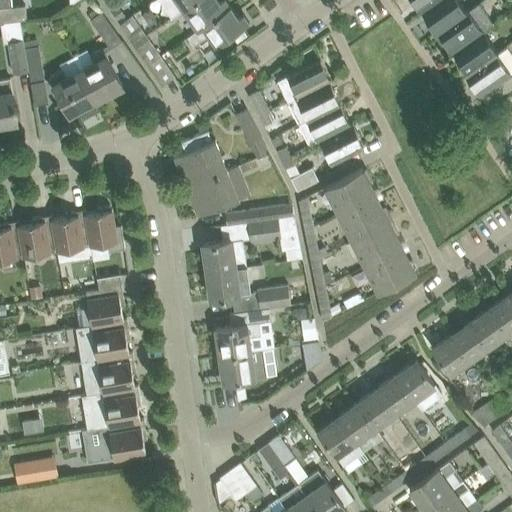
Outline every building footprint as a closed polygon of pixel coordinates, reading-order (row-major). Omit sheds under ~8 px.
[(9,0),(0,0),(0,7),(0,8),(2,21),(25,17),(23,4),(11,6),(9,0)] [(104,0),(119,21),(126,16),(114,0),(104,0)] [(159,0),(162,3),(160,11),(168,13),(171,16),(182,8),(193,0),(159,0)] [(201,24),(229,5),(226,0),(219,0),(218,0),(193,0),(182,8),(197,28),(197,29),(202,25),(201,24)] [(437,0),(414,0),(422,11),(437,0)] [(439,31),(466,12),(458,0),(437,0),(422,11),(437,32),(439,31)] [(439,31),(453,52),(482,31),(482,30),(492,23),(478,3),(466,12),(439,31)] [(193,45),(208,34),(216,45),(249,22),(243,13),(238,17),(229,5),(201,24),(202,25),(197,29),(197,28),(186,35),(193,45)] [(93,16),(91,18),(112,47),(122,39),(101,10),(93,16)] [(133,42),(145,33),(132,13),(126,17),(126,16),(119,21),(133,42)] [(453,52),(468,72),(497,52),(482,31),(453,52)] [(147,61),(159,53),(145,33),(133,42),(139,50),(147,61)] [(22,39),(8,41),(13,70),(29,68),(25,46),(24,38),(22,39)] [(25,46),(29,68),(31,81),(45,78),(39,43),(25,46)] [(93,59),(79,66),(97,99),(123,85),(102,46),(89,53),(93,59)] [(511,53),(507,46),(498,53),(497,52),(468,72),(466,73),(489,105),(511,88),(511,77),(510,75),(511,72),(511,53)] [(159,53),(147,61),(163,84),(174,76),(159,53)] [(297,97),(330,81),(331,80),(320,58),(277,80),(288,100),(296,96),(297,97)] [(70,113),(97,99),(79,66),(65,74),(62,67),(49,74),(70,113)] [(0,125),(18,122),(10,76),(0,78),(0,125)] [(299,123),(341,102),(330,81),(297,97),(296,96),(288,100),(299,123)] [(258,116),(268,111),(269,110),(259,89),(248,94),(258,116)] [(309,143),(318,139),(318,140),(353,122),(352,122),(351,122),(341,102),(299,123),(309,143)] [(269,151),(266,145),(261,135),(246,107),(235,112),(258,156),(269,151)] [(268,111),(258,116),(263,125),(272,121),(268,111)] [(331,160),(346,153),(363,144),(353,122),(318,140),(319,140),(320,139),(331,160)] [(227,168),(223,157),(215,139),(213,140),(208,129),(180,140),(185,151),(174,156),(185,185),(227,168)] [(276,150),(281,159),(290,154),(285,145),(276,150)] [(290,154),(281,159),(298,190),(319,178),(312,165),(299,171),(290,154)] [(362,167),(344,177),(326,186),(370,273),(379,291),(415,273),(415,272),(413,272),(407,259),(408,259),(395,233),(394,234),(388,221),(389,221),(388,219),(387,220),(381,207),(382,206),(369,181),(368,182),(362,169),(363,169),(362,167)] [(198,215),(216,208),(240,198),(227,168),(185,185),(198,215)] [(313,226),(306,196),(298,200),(304,230),(313,226)] [(226,223),(249,220),(279,215),(293,213),(294,213),(292,202),(266,205),(224,211),(226,223)] [(85,208),(91,244),(108,241),(109,250),(126,247),(122,224),(115,225),(112,208),(111,208),(110,204),(97,206),(98,210),(86,212),(86,208),(85,208)] [(52,214),(57,250),(91,244),(85,208),(65,211),(66,215),(53,218),(52,214)] [(293,213),(279,215),(282,236),(298,234),(294,213),(293,213)] [(18,219),(24,255),(57,250),(52,214),(32,217),(33,221),(19,223),(19,219),(18,219)] [(279,215),(249,220),(252,240),(282,236),(279,215)] [(0,259),(24,255),(18,219),(0,222),(0,259)] [(304,230),(310,260),(319,255),(319,254),(327,250),(324,245),(318,248),(313,226),(304,230)] [(207,269),(247,264),(243,237),(203,243),(207,269)] [(319,255),(310,260),(316,289),(325,285),(319,255)] [(251,293),(248,273),(247,264),(207,269),(211,298),(251,293)] [(97,277),(99,288),(122,284),(120,273),(97,277)] [(258,290),(261,307),(269,306),(291,303),(291,301),(307,299),(305,283),(258,290)] [(91,323),(123,318),(121,304),(125,303),(122,284),(99,288),(86,290),(91,323)] [(330,315),(325,285),(316,289),(322,319),(330,315)] [(492,305),(509,330),(511,327),(511,292),(511,291),(492,305)] [(472,319),(490,344),(509,330),(492,305),(472,319)] [(215,326),(219,354),(263,348),(262,347),(265,344),(264,336),(261,334),(259,320),(271,319),(269,306),(261,307),(230,312),(231,324),(215,326)] [(304,339),(317,337),(314,316),(301,318),(304,339)] [(75,326),(81,360),(133,351),(133,350),(129,351),(127,338),(131,337),(127,317),(91,323),(75,326)] [(472,319),(452,333),(470,358),(470,357),(490,344),(472,319)] [(450,372),(470,358),(452,333),(433,347),(450,372)] [(302,343),(303,351),(307,369),(322,358),(319,340),(302,343)] [(266,375),(264,361),(263,348),(219,354),(223,381),(266,375)] [(81,394),(138,384),(134,385),(132,371),(136,371),(133,351),(81,360),(86,393),(81,394)] [(416,359),(397,373),(414,397),(434,383),(416,359)] [(394,411),(414,397),(397,373),(377,387),(394,411)] [(81,394),(87,428),(140,419),(138,405),(142,404),(138,384),(81,394)] [(375,425),(394,411),(377,387),(357,401),(375,425)] [(506,408),(501,401),(496,393),(470,412),(477,418),(484,424),(506,408)] [(511,393),(501,401),(506,408),(511,404),(511,393)] [(375,425),(357,401),(338,416),(362,450),(382,435),(375,425)] [(347,471),(367,456),(362,450),(338,416),(318,430),(347,471)] [(114,458),(126,456),(146,452),(143,438),(147,437),(144,418),(140,419),(87,428),(83,428),(89,461),(114,456),(114,458)] [(491,428),(505,448),(511,442),(498,423),(491,428)] [(469,424),(445,441),(451,448),(475,431),(469,424)] [(279,433),(269,440),(286,463),(295,456),(279,433)] [(484,433),(473,441),(488,461),(498,453),(484,433)] [(269,440),(258,448),(279,477),(289,470),(285,464),(286,463),(269,440)] [(445,441),(426,455),(431,462),(451,448),(445,441)] [(431,462),(426,455),(418,445),(398,459),(405,469),(411,477),(431,462)] [(498,453),(488,461),(501,480),(511,473),(498,453)] [(354,498),(342,481),(332,488),(318,468),(308,474),(295,456),(286,463),(299,481),(321,511),(340,511),(346,507),(345,505),(354,498)] [(409,488),(423,507),(452,486),(444,476),(455,467),(449,459),(409,488)] [(240,461),(230,468),(246,491),(257,484),(240,461)] [(35,462),(14,465),(17,482),(38,479),(35,462)] [(230,468),(220,476),(221,477),(216,481),(219,500),(231,491),(236,498),(246,491),(230,468)] [(387,483),(392,490),(411,477),(405,469),(387,483)] [(511,472),(511,473),(501,480),(511,494),(511,472)] [(463,479),(423,507),(426,511),(456,511),(476,498),(468,487),(469,487),(463,479)] [(321,511),(299,481),(279,495),(291,511),(321,511)] [(372,504),(392,490),(387,483),(367,497),(372,504)] [(257,484),(246,491),(252,499),(263,492),(257,484)] [(260,510),(261,511),(291,511),(279,495),(268,503),(260,510)] [(474,511),(483,506),(477,498),(476,498),(456,511),(474,511)]
